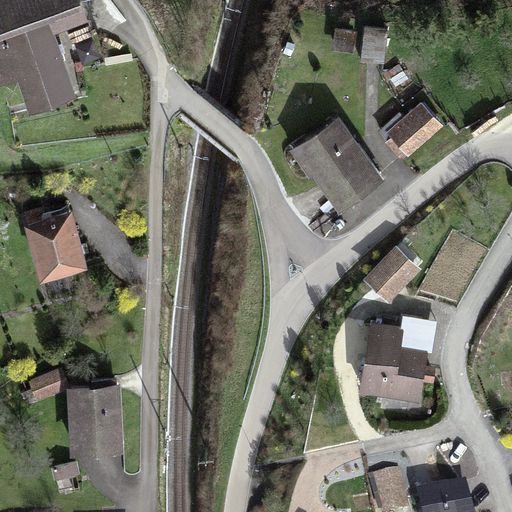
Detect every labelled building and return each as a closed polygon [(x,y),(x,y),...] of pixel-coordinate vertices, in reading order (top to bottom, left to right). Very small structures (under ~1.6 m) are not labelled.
[(0,0),(0,86),(17,82),(28,116),(77,98),(54,32),(87,20),(79,3),(90,0),(0,0)] [(361,30),(360,58),(385,59),(386,31),(361,30)] [(378,126),(386,135),(383,138),(403,160),(446,123),(421,95),(402,112),(399,108),(378,126)] [(382,174),(337,109),(290,142),(310,170),(313,168),(338,204),(382,174)] [(72,199),(23,211),(38,268),(86,256),(72,199)] [(395,240),(362,271),(388,297),(420,265),(395,240)] [(370,315),(357,384),(418,395),(422,377),(432,378),(435,362),(425,361),(428,343),(401,338),(404,321),(370,315)] [(61,362),(27,376),(35,397),(70,383),(61,362)] [(67,377),(70,444),(123,442),(121,375),(67,377)] [(76,457),(52,462),(55,475),(79,470),(76,457)] [(368,473),(375,511),(406,506),(398,467),(368,473)] [(473,511),(465,477),(416,487),(421,511),(473,511)]
